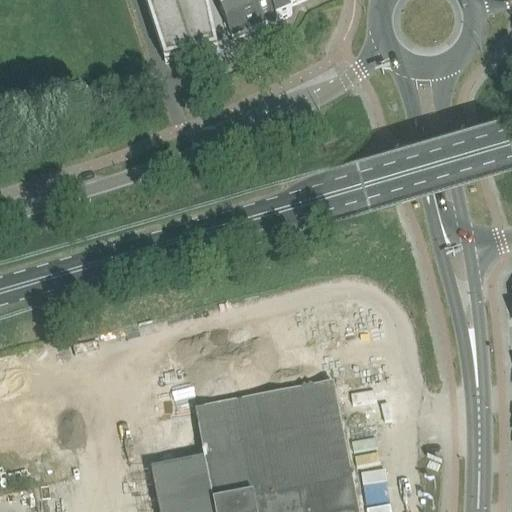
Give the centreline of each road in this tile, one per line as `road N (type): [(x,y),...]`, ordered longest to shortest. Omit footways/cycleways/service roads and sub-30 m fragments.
road 1 (primary): [(0,292),(511,143)]
road 2 (secondary): [(385,46),(333,90),(188,158)]
road 3 (secondary): [(188,158),(0,217)]
road 4 (secondary): [(468,246),(438,69)]
road 5 (residential): [(188,158),(138,0)]
road 6 (secondary): [(407,65),(439,221)]
road 7 (secondary): [(439,221),(475,364)]
road 8 (secondary): [(479,511),(475,364)]
